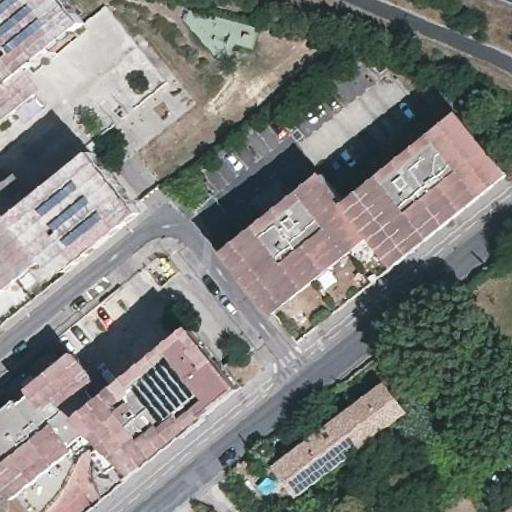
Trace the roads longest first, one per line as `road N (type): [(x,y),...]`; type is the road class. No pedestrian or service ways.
road 1 (residential): [(303,377),(178,220),(162,218),(0,346)]
road 2 (secondary): [(303,377),(511,215)]
road 3 (secondary): [(147,511),(303,377)]
road 4 (primary): [(368,0),(511,61)]
